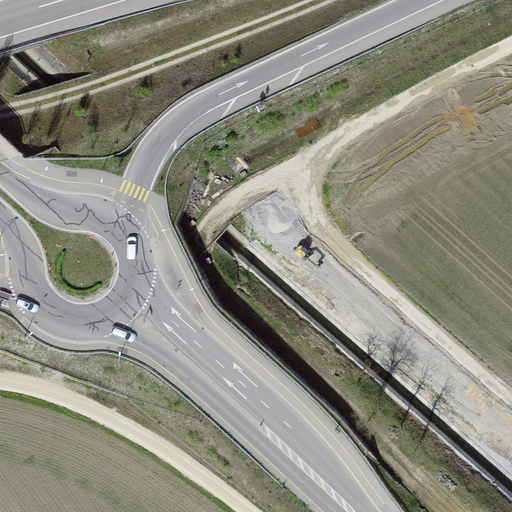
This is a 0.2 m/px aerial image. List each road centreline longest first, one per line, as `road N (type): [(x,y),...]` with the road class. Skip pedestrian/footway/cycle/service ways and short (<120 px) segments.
road 1 (track): [(511,47),(339,138),(310,176),(309,191),(317,223),(341,254),(511,406)]
road 2 (motorway): [(119,229),(160,138),(189,111),(420,0)]
road 3 (track): [(45,389),(225,202),(274,178),(310,176)]
road 4 (secondary): [(121,303),(347,511)]
road 5 (track): [(0,380),(90,407),(162,448),(245,511)]
road 6 (secondary): [(119,229),(47,205),(0,173)]
